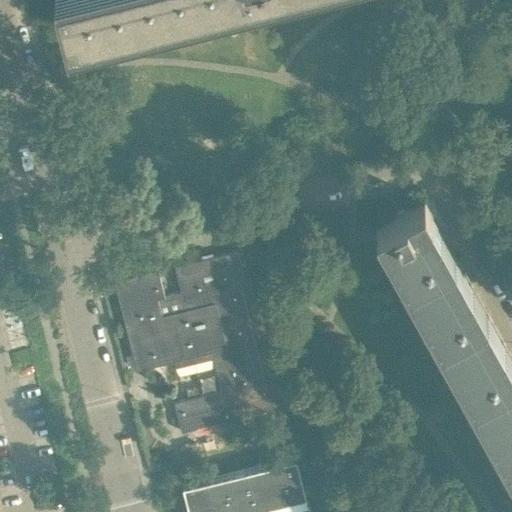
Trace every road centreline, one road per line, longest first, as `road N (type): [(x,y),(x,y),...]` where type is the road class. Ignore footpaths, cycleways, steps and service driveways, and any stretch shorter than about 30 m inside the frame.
road 1 (residential): [(66,253),(433,169),(511,296)]
road 2 (residential): [(128,511),(66,253)]
road 3 (residential): [(66,253),(4,0)]
